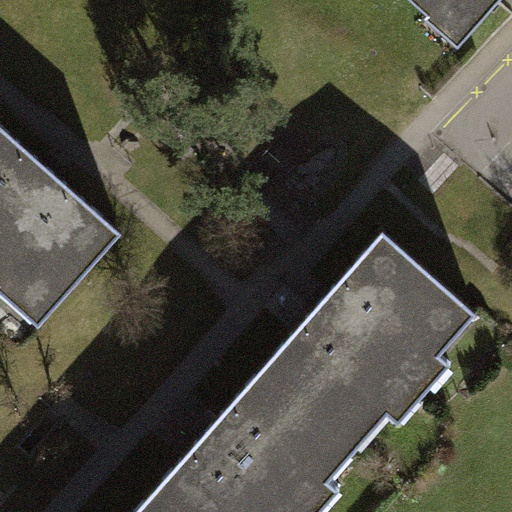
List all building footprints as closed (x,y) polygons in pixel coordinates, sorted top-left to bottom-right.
[(403,0),(446,38),(479,0),(403,0)] [(0,136),(0,291),(30,318),(107,229),(0,136)] [(357,449),(483,308),(388,223),(261,365),(357,449)] [(170,511),(300,511),(357,449),(261,365),(149,493),(170,511)] [(170,511),(149,493),(132,511),(170,511)]
